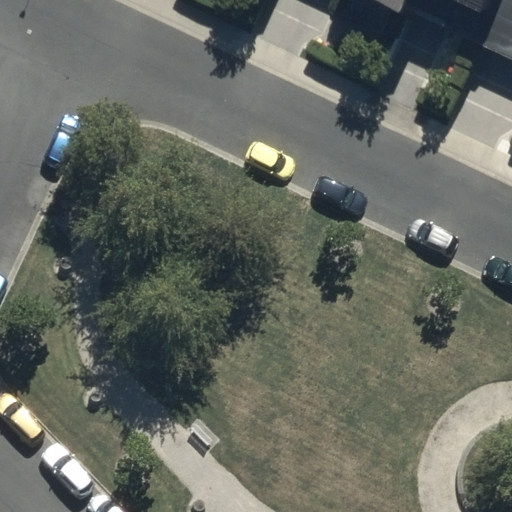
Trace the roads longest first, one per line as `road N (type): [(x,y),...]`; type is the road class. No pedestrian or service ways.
road 1 (residential): [(72,29),(511,242)]
road 2 (residential): [(6,188),(72,29)]
